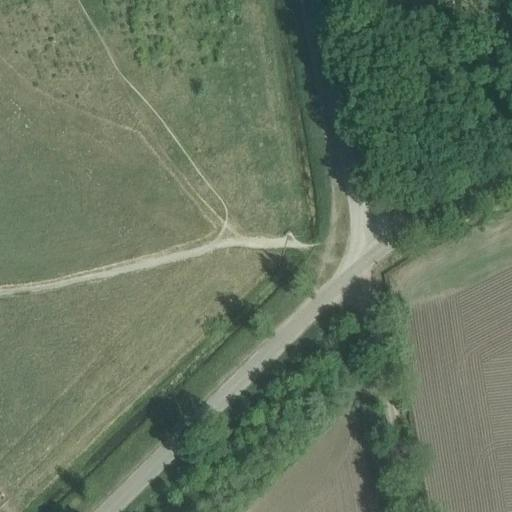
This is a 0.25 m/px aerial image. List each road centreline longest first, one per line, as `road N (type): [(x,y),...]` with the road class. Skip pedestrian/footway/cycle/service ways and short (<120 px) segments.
road 1 (unclassified): [(112,511),(366,251)]
road 2 (track): [(412,511),(366,251)]
road 3 (unclassified): [(366,251),(320,0)]
road 4 (unclassified): [(366,251),(511,183)]
